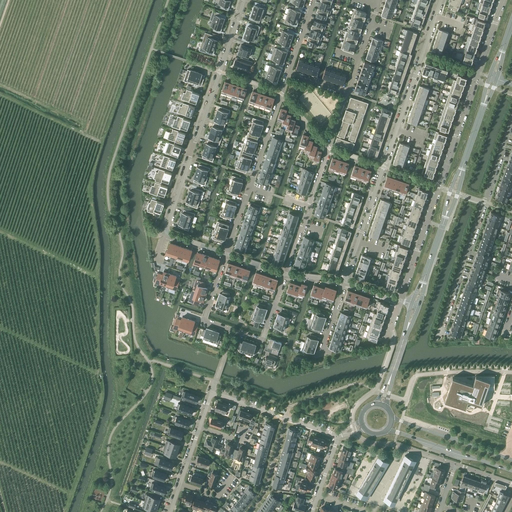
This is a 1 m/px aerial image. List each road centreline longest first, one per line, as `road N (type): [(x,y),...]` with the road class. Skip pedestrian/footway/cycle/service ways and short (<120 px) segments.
road 1 (track): [(3,511),(0,21),(7,0)]
road 2 (residential): [(399,301),(478,74)]
road 3 (residential): [(421,55),(345,282)]
road 4 (residential): [(225,254),(164,233),(219,72)]
road 5 (residential): [(440,330),(511,121)]
road 6 (residential): [(225,254),(205,322),(262,339),(284,274)]
road 7 (residential): [(225,254),(288,71)]
road 8 (residential): [(284,274),(346,92)]
road 9 (secondary): [(464,159),(411,304)]
road 10 (secondary): [(419,306),(464,159)]
road 11 (secondary): [(387,430),(511,472)]
road 12 (secondary): [(511,459),(391,418)]
